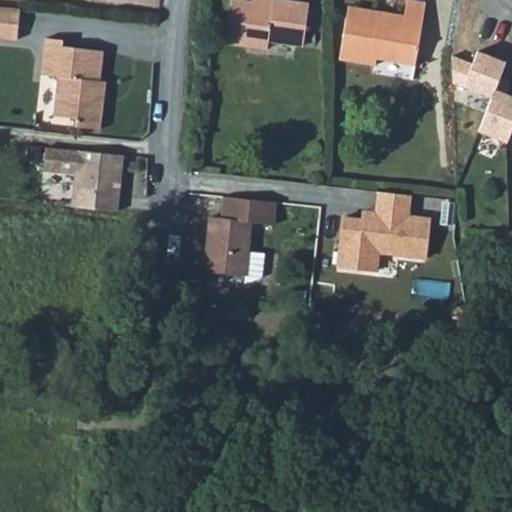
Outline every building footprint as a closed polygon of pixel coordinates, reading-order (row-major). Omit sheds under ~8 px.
[(233,0),(228,0),(225,44),(267,48),(267,42),(304,46),(308,3),(280,0),(253,0),(254,2),(233,0)] [(387,23),(347,18),(341,60),(376,66),(380,60),(414,66),(427,5),(409,1),(406,16),(388,13),(387,23)] [(348,7),(347,18),(387,23),(388,13),(348,7)] [(20,10),(0,8),(0,38),(17,40),(20,10)] [(43,39),(40,76),(56,77),(56,84),(54,111),(53,117),(74,118),(74,127),(100,129),(104,83),(99,83),(101,51),(63,48),(63,40),(43,39)] [(486,101),(490,92),(502,64),(474,52),(469,58),(456,58),(452,82),(460,85),(459,89),(486,101)] [(54,111),(56,84),(40,83),(37,110),(54,111)] [(511,127),(511,125),(511,100),(490,92),(486,101),(473,136),(503,148),(511,127)] [(122,156),(45,150),(43,173),(74,175),(71,207),(117,211),(122,156)] [(344,217),(336,268),(378,271),(379,255),(424,260),(430,217),(409,215),(411,195),(377,194),(374,212),(362,212),(360,219),(344,217)] [(246,275),(248,252),(250,227),(275,229),(277,201),(221,197),(220,220),(208,219),(205,272),(246,275)] [(264,253),(248,252),(246,275),(246,283),(262,284),(264,253)]
